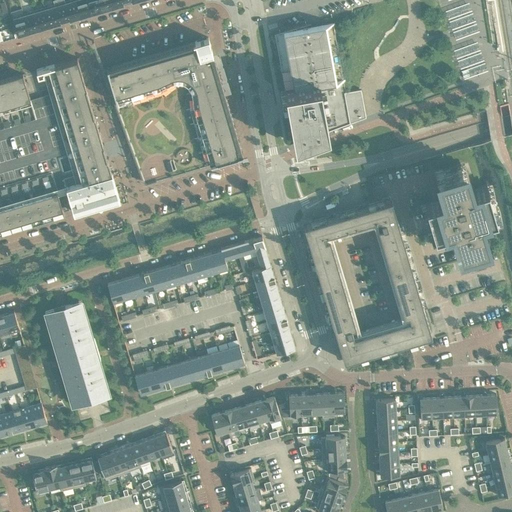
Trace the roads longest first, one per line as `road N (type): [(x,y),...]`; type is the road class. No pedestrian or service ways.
road 1 (residential): [(0,300),(274,218)]
road 2 (residential): [(263,170),(0,250)]
road 3 (tertiary): [(285,212),(393,163),(511,127)]
road 4 (tertiary): [(511,119),(391,155),(277,171)]
road 5 (residential): [(201,0),(0,59)]
road 6 (tertiary): [(4,460),(182,405)]
road 7 (tertiary): [(277,171),(250,21)]
road 8 (tertiary): [(311,355),(322,330),(285,212)]
road 9 (tertiary): [(235,25),(263,170)]
road 10 (residential): [(511,372),(367,377)]
road 11 (tertiary): [(274,218),(311,355)]
road 12 (tertiary): [(182,405),(311,355)]
road 13 (residential): [(412,0),(417,35),(375,92),(388,118)]
